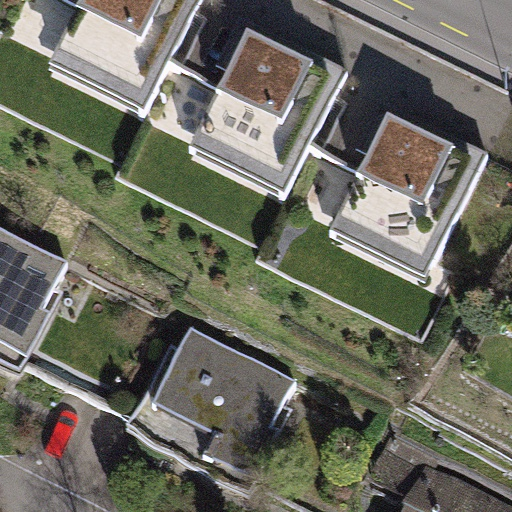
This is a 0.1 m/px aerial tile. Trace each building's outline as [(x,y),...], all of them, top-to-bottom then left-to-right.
[(198,6),(185,0),(87,0),(50,73),(141,119),(198,6)] [(336,91),(246,48),(193,158),(283,201),(336,91)] [(423,288),(479,173),(387,128),(331,243),(423,288)] [(0,373),(19,384),(65,299),(56,294),(69,269),(0,232),(0,373)] [(171,351),(128,434),(208,476),(216,462),(259,484),(294,416),(285,412),(298,388),(206,340),(191,332),(179,355),(171,351)] [(408,507),(406,511),(511,511),(511,505),(390,445),(368,486),(408,507)]
